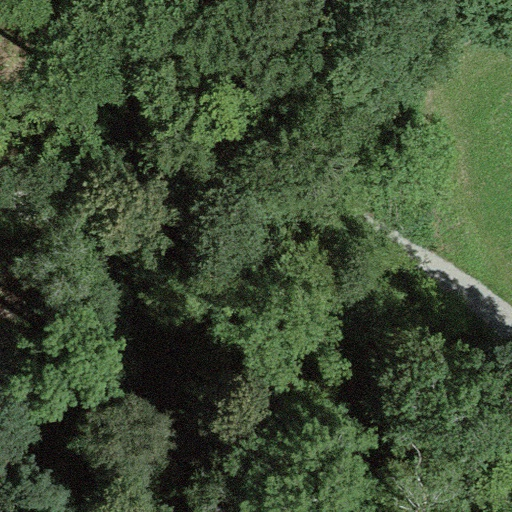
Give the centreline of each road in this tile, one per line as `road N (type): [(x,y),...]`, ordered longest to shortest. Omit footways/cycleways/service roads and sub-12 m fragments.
road 1 (track): [(0,191),(96,181),(213,191),(325,216)]
road 2 (track): [(325,216),(417,252),(511,329)]
